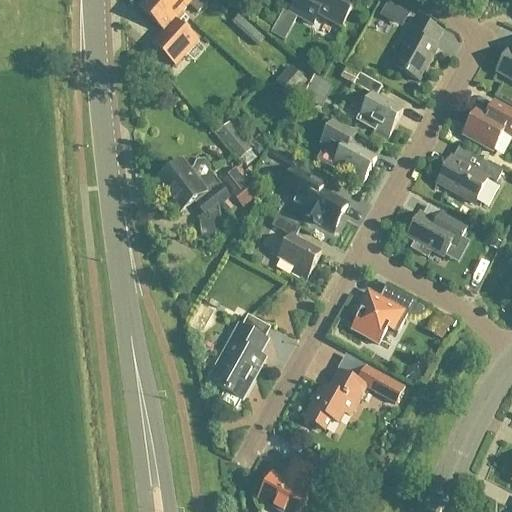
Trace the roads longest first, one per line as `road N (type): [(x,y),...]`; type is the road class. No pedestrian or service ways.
road 1 (secondary): [(137,392),(92,0)]
road 2 (residential): [(356,256),(478,37),(410,0)]
road 3 (residential): [(243,461),(356,256)]
road 4 (residential): [(511,359),(461,312),(356,256)]
road 5 (residential): [(437,511),(454,456),(511,359)]
road 6 (secondary): [(168,511),(137,392)]
road 7 (secondary): [(137,392),(145,511)]
